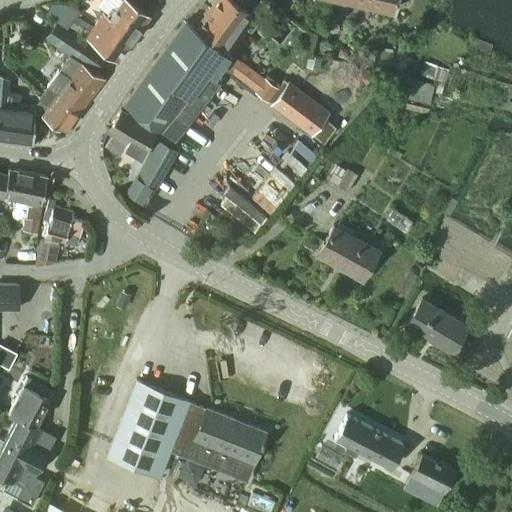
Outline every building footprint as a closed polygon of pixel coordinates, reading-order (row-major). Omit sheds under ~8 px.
[(116,59),(150,13),(132,0),(118,0),(114,7),(111,5),(106,12),(103,10),(92,25),(84,35),(116,59)] [(233,0),(215,0),(196,27),(184,19),(123,103),(175,138),(206,98),(201,93),(232,53),(224,47),(249,11),(233,0)] [(353,0),(394,9),(396,0),(353,0)] [(76,15),(69,25),(84,35),(92,25),(76,15)] [(55,21),(44,36),(70,53),(46,84),(49,86),(58,94),(56,97),(77,112),(104,77),(93,69),(103,53),(55,21)] [(370,44),(366,62),(388,67),(392,51),(370,44)] [(9,57),(3,68),(18,76),(24,64),(9,57)] [(424,61),(420,72),(444,81),(448,69),(425,60),(424,61)] [(0,138),(33,143),(34,105),(19,102),(20,94),(5,92),(6,82),(7,78),(0,74),(0,138)] [(410,78),(406,96),(430,102),(434,84),(410,78)] [(41,114),(64,130),(77,112),(56,97),(58,94),(49,86),(39,98),(48,105),(41,114)] [(285,87),(273,103),(311,132),(323,116),(285,87)] [(112,132),(105,145),(120,153),(124,146),(140,155),(156,128),(121,108),(108,130),(112,132)] [(177,148),(158,137),(136,175),(156,186),(177,148)] [(329,178),(338,184),(346,169),(338,164),(329,178)] [(23,227),(36,230),(45,174),(9,167),(7,172),(0,170),(0,194),(3,195),(4,192),(29,197),(23,227)] [(72,215),(73,211),(53,204),(54,199),(49,197),(43,218),(48,220),(44,235),(77,244),(84,220),(72,215)] [(361,278),(378,248),(333,223),(316,253),(361,278)] [(39,238),(35,263),(54,260),(58,242),(39,238)] [(0,306),(18,307),(18,283),(0,282),(0,306)] [(405,325),(451,350),(467,323),(421,296),(405,325)] [(0,361),(8,366),(16,351),(12,349),(0,342),(0,361)] [(23,382),(8,411),(17,415),(35,424),(50,396),(53,389),(27,376),(23,382)] [(136,378),(106,453),(159,474),(170,447),(247,477),(252,463),(265,430),(136,378)] [(333,436),(347,443),(344,449),(355,454),(358,449),(390,466),(403,442),(346,412),(333,436)] [(17,415),(8,433),(42,450),(42,451),(46,453),(47,453),(56,435),(35,424),(17,415)] [(8,433),(0,447),(0,487),(2,488),(8,478),(22,485),(17,495),(31,502),(42,480),(44,477),(36,473),(31,471),(33,467),(39,455),(42,451),(42,450),(8,433)] [(336,467),(342,456),(321,444),(314,455),(336,467)] [(450,492),(444,490),(455,468),(421,451),(410,472),(418,477),(411,490),(434,502),(438,494),(440,495),(436,502),(444,505),(450,492)] [(69,511),(49,500),(42,511),(69,511)]
